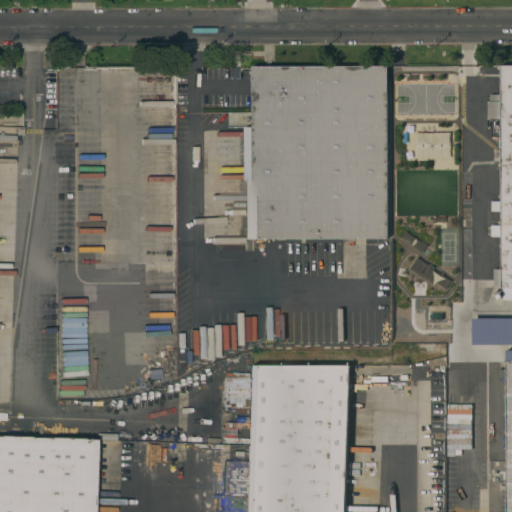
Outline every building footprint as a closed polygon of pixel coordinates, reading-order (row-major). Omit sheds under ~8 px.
[(500,291),(500,287),(494,287),(494,271),(500,271),(500,238),(492,238),(491,227),(500,227),(500,212),(492,212),(492,202),(500,202),(500,121),(488,121),(488,103),(491,103),(490,73),(499,73),(499,67),(511,66),(511,302),(503,302),(503,291),(500,291)] [(389,240),(246,241),(245,128),(253,128),(253,68),(389,67),(389,240)] [(511,318),(471,319),(471,346),(505,346),(505,362),(511,361),(511,318)] [(247,511),(252,365),(351,363),(345,511),(247,511)] [(247,375),(225,374),(224,388),(238,388),(238,385),(247,385),(247,375)] [(470,450),(471,404),(446,404),(445,449),(470,450)] [(91,511),(0,511),(0,434),(94,438),(91,511)]
